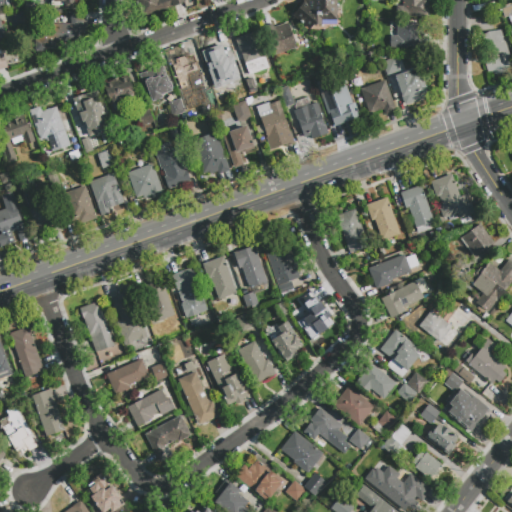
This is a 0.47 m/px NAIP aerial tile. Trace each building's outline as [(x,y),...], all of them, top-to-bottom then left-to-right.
[(185,0),(186,2),(143,18),(136,0),(185,0)] [(313,25),(309,29),(292,15),(302,3),(302,0),(337,0),(337,20),(322,20),(322,25),(313,25)] [(397,17),(397,6),(402,6),(402,0),(428,0),(428,17),(397,17)] [(511,28),(507,16),(504,17),(501,10),(511,5),(511,28)] [(25,26),(11,26),(11,12),(25,12),(25,26)] [(55,49),(43,49),(43,24),(70,24),(70,16),(86,16),(86,27),(79,27),(79,41),(55,41),(55,49)] [(264,27),(273,24),(274,27),(288,23),(296,48),(274,56),(264,27)] [(390,48),(390,36),(396,36),(397,23),(423,24),(423,51),(409,51),(409,48),(399,47),(399,49),(390,48)] [(268,68),(249,75),(240,51),(239,52),(234,39),(258,30),(263,44),(260,45),(268,68)] [(478,38),(500,30),(511,62),(504,65),(505,69),(492,74),(478,38)] [(236,71),(227,74),(225,68),(211,73),(204,53),(211,50),(209,46),(226,40),(235,64),(233,65),(236,71)] [(196,60),(202,76),(188,81),(190,87),(180,91),(169,61),(187,54),(189,59),(194,58),(195,61),(196,60)] [(382,63),(395,58),(400,71),(386,76),(382,63)] [(139,74),(163,66),(169,82),(170,82),(172,88),(171,89),(172,92),(162,96),(163,99),(151,103),(146,86),(144,87),(139,74)] [(422,99),(405,105),(394,76),(410,71),(411,75),(420,72),(428,92),(421,94),(422,99)] [(124,109),(112,113),(109,105),(110,105),(103,84),(128,75),(135,97),(122,102),(124,109)] [(317,91),(312,78),(320,75),(325,88),(317,91)] [(396,111),(385,114),(383,109),(369,114),(360,89),(385,80),(396,111)] [(226,103),(218,106),(211,85),(224,81),(228,94),(224,95),(226,103)] [(215,99),(202,103),(198,90),(210,85),(215,99)] [(285,108),(279,89),(288,86),(294,104),(285,108)] [(329,92),(345,86),(354,109),(356,108),(360,120),(337,129),(333,116),(334,116),(330,104),(333,103),(329,92)] [(98,102),(101,108),(102,108),(103,112),(101,114),(106,129),(96,133),(95,132),(88,134),(84,124),(80,126),(76,114),(77,113),(72,98),(83,95),(97,90),(101,101),(98,102)] [(184,111),(172,116),(167,103),(180,98),(184,111)] [(237,122),(231,105),(244,100),(251,119),(247,120),(246,118),(237,122)] [(295,143),(286,146),(285,145),(270,151),(266,138),(267,138),(266,133),(258,136),(255,127),(262,124),(260,118),(256,107),(269,103),(272,113),(281,110),(290,132),(295,143)] [(328,134),(311,140),(310,136),(304,138),(294,111),(317,103),(320,112),(324,125),(325,125),(328,134)] [(70,146),(51,152),(47,139),(40,142),(29,111),(40,107),(42,111),(56,106),(70,146)] [(141,127),(137,114),(149,109),(153,122),(141,127)] [(35,141),(26,144),(25,140),(13,144),(11,140),(10,140),(17,160),(7,163),(0,143),(0,127),(10,124),(9,121),(23,116),(27,125),(29,124),(35,141)] [(169,129),(178,126),(184,140),(175,144),(169,129)] [(243,165),(234,169),(222,137),(229,134),(228,132),(246,126),(254,148),(243,153),(242,152),(239,153),(243,165)] [(229,170),(219,174),(218,171),(210,174),(209,172),(203,174),(191,142),(216,133),(229,170)] [(153,149),(169,143),(172,151),(178,149),(191,182),(168,190),(164,178),(166,177),(162,166),(160,167),(153,149)] [(96,154),(112,149),(118,164),(102,169),(96,154)] [(164,196),(154,199),(153,196),(144,199),(143,196),(137,199),(127,173),(152,164),(164,196)] [(61,187),(53,190),(48,176),(56,173),(61,187)] [(88,182),(112,173),(124,203),(108,209),(109,213),(101,216),(88,182)] [(436,198),(431,182),(451,175),(464,212),(446,218),(439,196),(436,198)] [(405,207),(400,192),(421,185),(433,222),(415,228),(408,206),(405,207)] [(96,218),(79,224),(78,220),(70,223),(60,195),(85,186),(96,218)] [(29,239),(21,242),(17,230),(11,232),(15,242),(0,247),(0,235),(2,235),(0,229),(0,211),(6,209),(1,196),(12,192),(17,207),(16,207),(23,228),(24,227),(29,239)] [(346,207),(343,198),(354,194),(357,203),(346,207)] [(23,207),(19,198),(25,196),(28,205),(23,207)] [(387,198),(400,234),(382,240),(375,219),(371,220),(366,205),(387,198)] [(65,234),(56,237),(53,231),(38,236),(29,212),(53,203),(65,234)] [(349,254),(336,215),(355,209),(368,248),(349,254)] [(480,224),(494,243),(474,258),(460,239),(480,224)] [(300,277),(290,281),(295,293),(282,297),(281,294),(263,243),(285,236),(300,277)] [(233,253),(254,246),(267,282),(249,289),(241,268),(238,269),(233,253)] [(404,255),(405,258),(415,254),(419,265),(409,269),(410,272),(390,280),(391,284),(376,290),(368,269),(404,255)] [(202,264),(223,257),(236,293),(219,299),(211,278),(208,279),(202,264)] [(467,272),(455,280),(447,269),(459,260),(467,272)] [(483,314),(476,309),(479,305),(476,303),(483,294),(471,285),(474,281),(470,278),(476,270),(477,271),(480,267),(483,269),(488,262),(499,271),(508,260),(511,263),(511,281),(488,312),(486,311),(483,314)] [(166,277),(192,267),(205,303),(204,303),(206,309),(190,315),(188,311),(180,314),(176,305),(184,302),(179,290),(172,292),(166,277)] [(422,278),(428,290),(421,293),(424,298),(406,307),(407,310),(391,318),(381,299),(422,278)] [(174,315),(157,321),(149,300),(146,302),(141,287),(161,279),(174,315)] [(148,338),(139,341),(138,340),(133,342),(133,343),(125,346),(116,322),(121,321),(118,311),(114,313),(109,298),(130,290),(148,338)] [(258,302),(246,306),(243,296),(254,292),(258,302)] [(289,305),(305,294),(328,328),(311,339),(289,305)] [(96,352),(80,309),(98,302),(114,346),(96,352)] [(276,306),(281,302),(289,313),(283,317),(276,306)] [(459,334),(452,342),(445,337),(440,343),(419,326),(431,311),(437,316),(439,313),(441,315),(443,313),(447,316),(445,319),(448,320),(446,323),(452,327),(452,328),(459,334)] [(242,331),(236,319),(248,312),(255,325),(242,331)] [(303,347),(296,352),(298,354),(287,362),(285,359),(283,360),(270,341),(281,334),(277,328),(286,321),(303,347)] [(44,371),(25,378),(9,334),(28,327),(32,336),(31,337),(44,371)] [(402,379),(386,366),(392,360),(380,350),(396,330),(418,348),(415,351),(420,356),(402,379)] [(506,375),(499,383),(495,380),(491,385),(467,365),(468,363),(466,361),(471,354),(474,356),(482,347),(481,347),(487,339),(496,346),(489,354),(506,367),(502,371),(506,375)] [(238,350),(254,341),(265,361),(268,359),(276,374),(256,385),(238,350)] [(0,343),(8,364),(9,364),(13,374),(0,378),(0,343)] [(206,362),(223,354),(233,375),(236,373),(240,381),(241,381),(248,396),(242,398),(244,401),(235,405),(234,403),(227,406),(206,362)] [(141,359),(149,377),(128,385),(130,390),(114,397),(105,374),(141,359)] [(168,376),(156,381),(151,368),(163,363),(168,376)] [(396,384),(384,399),(371,389),(368,393),(355,383),(371,364),(396,384)] [(475,377),(469,384),(453,372),(459,364),(475,377)] [(470,433),(448,415),(449,414),(445,411),(446,410),(444,408),(448,404),(445,401),(452,391),(443,384),(446,381),(441,377),(447,369),(467,385),(464,389),(489,409),(470,433)] [(178,379),(195,372),(209,402),(212,401),(219,417),(199,426),(178,379)] [(418,394),(407,384),(416,373),(427,382),(418,394)] [(417,394),(410,404),(397,394),(404,384),(417,394)] [(374,408),(359,427),(333,406),(348,387),(374,408)] [(46,437),(31,396),(50,389),(65,431),(46,437)] [(161,389),(166,399),(168,398),(174,409),(160,417),(158,413),(152,416),(154,418),(137,427),(127,407),(161,389)] [(440,412),(430,424),(419,416),(429,404),(440,412)] [(41,444),(29,451),(26,446),(15,453),(0,425),(0,420),(9,416),(6,411),(16,406),(31,433),(34,431),(41,444)] [(320,408),(342,426),(338,430),(347,438),(344,441),(351,446),(344,455),(318,434),(313,441),(303,432),(310,423),(312,425),(313,423),(310,421),(320,408)] [(380,435),(371,428),(376,421),(378,422),(386,411),(398,421),(389,432),(385,429),(380,435)] [(190,435),(178,441),(177,440),(167,445),(172,455),(159,462),(144,434),(180,415),(190,435)] [(401,424),(411,432),(401,446),(406,450),(400,457),(394,452),(391,455),(381,447),(390,436),(391,437),(401,424)] [(424,438),(432,428),(434,429),(438,425),(441,427),(442,426),(458,439),(454,444),(456,445),(448,456),(424,438)] [(369,438),(360,450),(348,441),(358,429),(369,438)] [(323,453),(308,473),(293,462),(294,461),(280,451),(294,432),(323,453)] [(420,451),(424,454),(426,452),(441,464),(437,469),(439,471),(435,476),(433,475),(430,479),(414,467),(416,465),(412,461),(420,451)] [(266,502),(254,492),(234,476),(243,464),(249,468),(252,464),(253,465),(257,460),(283,481),(266,502)] [(429,488),(419,500),(416,498),(406,511),(397,503),(395,505),(382,494),(383,492),(370,483),(379,471),(381,473),(385,469),(402,482),(410,473),(429,488)] [(314,473),(326,482),(315,496),(303,487),(314,473)] [(87,490),(94,485),(91,481),(100,474),(105,481),(107,480),(121,499),(118,502),(121,506),(112,511),(110,511),(108,510),(105,511),(99,511),(94,504),(95,503),(90,497),(91,496),(87,490)] [(248,502),(245,507),(248,510),(246,511),(223,511),(212,503),(216,497),(217,498),(219,496),(215,493),(225,480),(240,491),(237,493),(248,502)] [(306,490),(297,502),(285,492),(294,481),(306,490)] [(363,511),(365,510),(367,511),(369,511),(372,509),(356,496),(364,486),(396,511),(363,511)] [(354,508),(351,511),(334,511),(331,509),(340,497),(354,508)] [(64,511),(80,501),(88,511),(64,511)]
